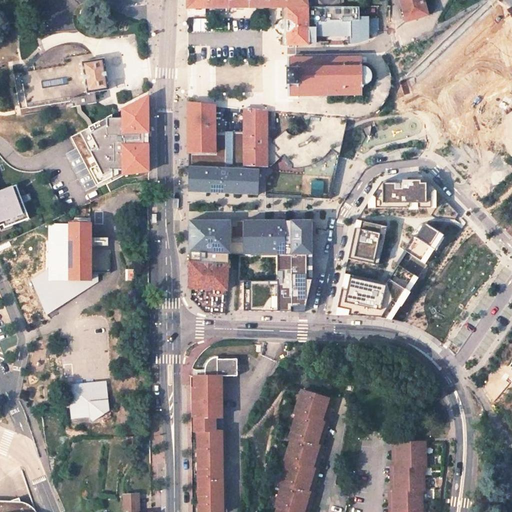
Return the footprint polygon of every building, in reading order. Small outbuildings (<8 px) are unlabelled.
[(399,0),(404,18),(427,12),(422,0),(399,0)] [(511,20),(498,0),(421,83),(426,104),(435,115),(450,132),(458,142),(471,158),(475,162),(485,172),(506,153),(496,131),(505,108),(511,102),(511,20)] [(311,5),(285,6),(286,45),(307,45),(307,43),(315,42),(315,41),(319,41),(319,35),(350,35),(350,44),(353,44),(355,43),(357,43),(359,42),(362,41),(364,40),(366,40),(367,39),(367,34),(368,34),(369,33),(371,32),(372,32),(374,30),(375,28),(377,27),(376,15),(367,15),(367,14),(358,14),(358,4),(339,5),(313,5),(311,5)] [(78,47),(70,45),(72,57),(63,58),(58,52),(42,55),(30,67),(35,67),(35,70),(15,74),(20,109),(53,103),(54,110),(76,106),(77,112),(86,121),(89,127),(93,125),(89,119),(81,110),(80,105),(96,103),(94,93),(109,91),(103,59),(97,60),(92,54),(85,49),(78,47)] [(362,58),(286,58),(286,65),(284,65),(284,87),(286,87),(286,96),(361,96),(361,87),(364,86),(365,86),(368,84),(369,82),(371,83),(372,82),(371,80),(371,79),(372,76),(371,74),(370,72),(372,70),(370,68),(368,69),(365,66),(363,66),(361,66),(362,58)] [(147,171),(147,97),(122,110),(122,118),(112,118),(112,115),(93,125),(98,136),(76,147),(96,185),(112,177),(112,170),(118,170),(123,170),(123,174),(147,171)] [(189,154),(214,153),(214,104),(188,100),(189,154)] [(266,110),(242,108),(243,164),(266,166),(266,110)] [(340,156),(349,118),(317,116),(303,114),(302,118),(303,119),(304,122),(304,126),(303,130),(301,133),(297,135),(294,136),(291,135),(289,135),(286,133),(284,129),(269,141),(276,149),(272,152),(277,158),(281,154),(290,165),(289,168),(290,168),(297,168),(300,168),(301,167),(304,167),(310,165),(314,163),(315,163),(318,161),(323,157),(328,152),(330,149),(340,156)] [(76,147),(98,136),(93,125),(89,127),(70,136),(76,147)] [(259,169),(191,167),(190,192),(258,195),(259,169)] [(368,201),(368,208),(435,208),(435,189),(428,181),(383,181),(368,201)] [(21,197),(16,185),(0,191),(1,193),(0,193),(0,228),(0,229),(0,228),(0,225),(11,221),(12,224),(29,218),(23,201),(21,197)] [(82,213),(91,213),(90,201),(82,205),(82,213)] [(387,226),(356,220),(349,258),(379,264),(387,226)] [(12,224),(11,221),(0,225),(0,228),(0,229),(1,231),(13,226),(12,224)] [(231,221),(189,221),(189,252),(211,252),(231,252),(231,221)] [(304,310),(313,280),(313,221),(243,221),(243,255),(277,255),(277,280),(251,280),(251,310),(304,310)] [(71,224),(70,279),(90,279),(91,272),(99,272),(110,272),(111,249),(90,249),(91,223),(71,223),(71,224)] [(378,316),(391,320),(445,236),(424,223),(384,285),(344,278),(336,315),(378,316)] [(70,279),(71,224),(50,224),(50,270),(50,278),(70,279)] [(189,289),(200,289),(200,292),(204,291),(204,289),(213,290),(213,292),(216,292),(216,289),(226,290),(227,278),(232,278),(232,272),(228,272),(228,263),(211,262),(211,252),(189,252),(189,289)] [(50,278),(50,270),(32,280),(47,315),(99,282),(99,272),(91,272),(90,279),(70,279),(50,278)] [(225,417),(224,377),(240,377),(240,361),(222,359),(219,359),(217,360),(213,361),(210,364),(208,366),(205,370),(204,375),(204,377),(196,377),(196,432),(201,431),(201,511),(224,511),(224,431),(219,432),(219,417),(225,417)] [(91,423),(109,411),(105,381),(68,385),(72,419),(90,417),(91,423)] [(325,399),(295,390),(287,413),(292,415),(285,438),(289,439),(282,462),(286,463),(278,487),(282,489),(275,510),(278,511),(277,511),(307,511),(313,495),(309,494),(315,471),(313,470),(320,447),(315,445),(322,423),(317,422),(325,399)] [(424,441),(394,443),(396,466),(392,467),(393,489),(389,489),(391,511),(426,511),(424,488),(428,487),(426,465),(427,465),(424,441)] [(0,511),(38,511),(34,505),(31,501),(25,499),(21,498),(19,494),(0,502),(0,511)] [(125,496),(125,511),(137,511),(137,495),(125,496)]
